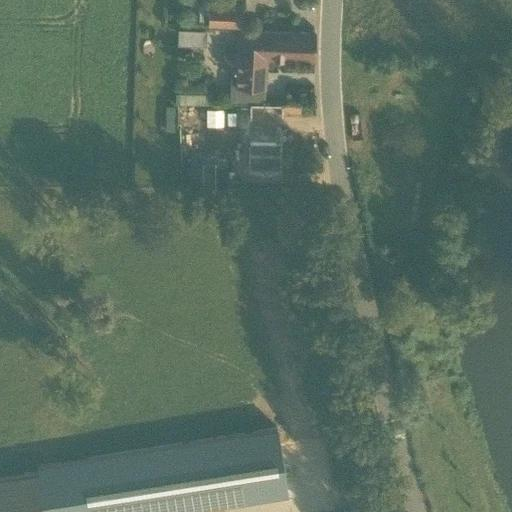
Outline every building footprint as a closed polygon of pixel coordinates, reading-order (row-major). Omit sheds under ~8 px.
[(243,6),(210,4),(209,25),(242,26),(243,6)] [(206,43),(206,28),(178,27),(178,42),(206,43)] [(316,32),(239,30),(238,71),(232,71),(231,85),(237,85),(266,87),(267,59),(315,60),(316,32)] [(178,103),(178,104),(202,103),(202,102),(202,94),(178,93),(176,93),(176,103),(178,103)] [(252,103),(252,105),(250,128),(249,170),(281,170),(284,112),(285,103),(252,103)] [(302,103),(285,103),(284,112),(302,113),(302,103)] [(190,163),(190,187),(227,187),(227,163),(190,163)] [(39,472),(45,511),(175,511),(289,494),(278,427),(38,465),(39,472)]
